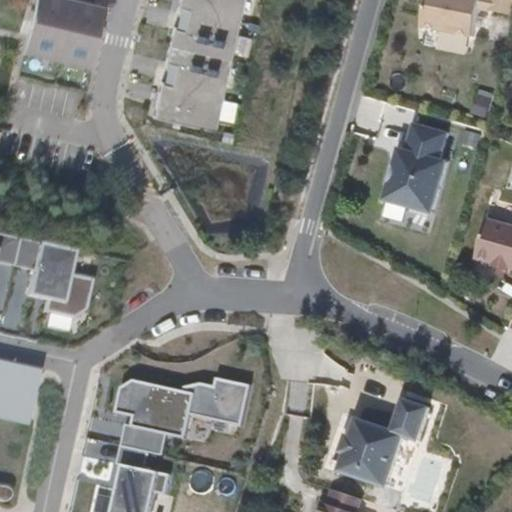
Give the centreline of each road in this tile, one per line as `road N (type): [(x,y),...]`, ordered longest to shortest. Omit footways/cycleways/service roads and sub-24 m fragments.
road 1 (residential): [(200,289),(108,137),(105,106),(125,0)]
road 2 (residential): [(300,297),(308,226),(371,0)]
road 3 (residential): [(511,385),(404,333),(300,297)]
road 4 (residential): [(47,511),(75,366)]
road 5 (residential): [(75,366),(200,289)]
